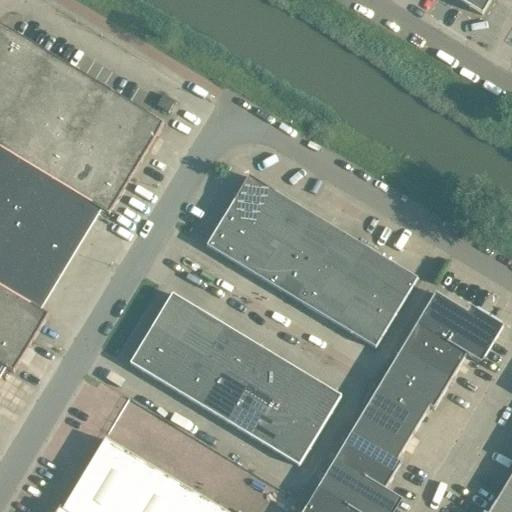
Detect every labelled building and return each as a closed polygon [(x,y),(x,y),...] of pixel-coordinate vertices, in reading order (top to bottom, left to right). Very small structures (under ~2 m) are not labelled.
[(456,0),(482,15),(491,0),(456,0)] [(0,24),(0,101),(20,113),(49,65),(48,64),(53,57),(0,24)] [(53,57),(48,64),(49,65),(20,113),(34,122),(47,130),(81,74),(53,57)] [(81,74),(47,130),(75,147),(109,91),(81,74)] [(109,91),(75,147),(124,176),(131,180),(141,164),(164,124),(144,112),(109,91)] [(164,95),(157,106),(168,113),(175,102),(164,95)] [(0,149),(13,157),(34,122),(20,113),(0,101),(0,149)] [(34,122),(13,157),(26,165),(92,205),(109,215),(131,180),(124,176),(75,147),(47,130),(34,122)] [(0,149),(0,194),(6,199),(26,165),(13,157),(0,149)] [(6,199),(72,238),(92,205),(26,165),(6,199)] [(249,177),(228,212),(253,227),(274,192),(249,177)] [(253,227),(277,241),(298,207),(274,192),(253,227)] [(0,208),(0,241),(51,273),(72,238),(6,199),(0,208)] [(275,245),(298,259),(301,256),(322,221),(298,207),(277,241),(275,245)] [(207,248),(208,248),(232,262),(253,227),(228,212),(207,248)] [(322,221),(301,256),(324,270),(346,235),(322,221)] [(277,241),(253,227),(232,262),(256,276),(275,245),(277,241)] [(346,235),(324,270),(348,285),(370,250),(346,235)] [(51,273),(0,241),(0,288),(31,307),(31,306),(51,273)] [(298,259),(275,245),(256,276),(279,291),(298,259)] [(370,250),(348,285),(372,299),(393,264),(370,250)] [(298,259),(279,291),(303,305),(324,270),(301,256),(298,259)] [(417,280),(418,281),(419,280),(393,264),(372,299),(397,314),(417,280)] [(324,270),(303,305),(327,320),(348,285),(324,270)] [(348,285),(327,320),(351,334),(372,299),(348,285)] [(0,288),(0,325),(23,339),(24,338),(32,343),(49,316),(31,306),(31,307),(0,288)] [(436,294),(417,325),(468,355),(467,356),(479,363),(501,326),(471,307),(467,313),(436,294)] [(173,295),(152,330),(176,344),(197,310),(173,295)] [(351,334),(376,349),(397,314),(372,299),(351,334)] [(197,310),(176,344),(200,359),(221,324),(197,310)] [(221,324),(200,359),(224,373),(245,339),(221,324)] [(0,364),(14,373),(32,343),(24,338),(23,339),(0,325),(0,364)] [(468,355),(417,325),(401,352),(451,383),(467,356),(468,355)] [(152,330),(131,365),(155,379),(176,344),(152,330)] [(245,339),(224,373),(248,388),(269,353),(245,339)] [(176,344),(155,379),(179,394),(200,359),(176,344)] [(430,408),(434,411),(451,383),(401,352),(384,380),(431,408),(430,408)] [(269,353),(248,388),(272,402),(293,368),(269,353)] [(200,359),(179,394),(203,408),(224,373),(200,359)] [(293,368),(272,402),(296,417),(317,382),(293,368)] [(224,373),(203,408),(227,423),(248,388),(224,373)] [(431,408),(384,380),(368,406),(415,434),(430,408),(431,408)] [(317,382),(296,417),(320,432),(342,397),(317,382)] [(248,388),(227,423),(251,437),(272,402),(248,388)] [(272,402),(251,437),(275,452),(296,417),(272,402)] [(351,434),(398,462),(398,461),(415,434),(368,406),(351,434)] [(275,452),(299,466),(320,432),(296,417),(275,452)] [(403,463),(398,461),(398,462),(351,434),(335,461),(385,492),(386,491),(403,463)] [(60,507),(57,511),(225,511),(106,440),(63,511),(61,510),(61,508),(60,507)] [(335,461),(318,489),(356,511),(391,511),(400,499),(386,491),(385,492),(335,461)] [(356,511),(318,489),(307,506),(303,511),(356,511)] [(511,511),(511,493),(504,489),(490,511),(511,511)]
